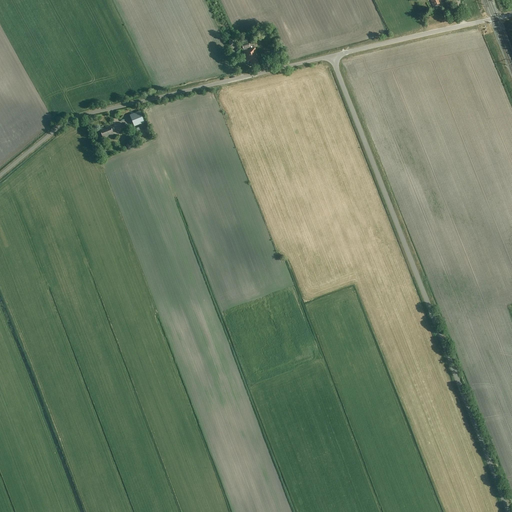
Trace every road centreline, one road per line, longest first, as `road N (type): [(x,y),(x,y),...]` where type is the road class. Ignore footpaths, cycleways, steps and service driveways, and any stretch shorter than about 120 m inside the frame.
road 1 (unclassified): [(508,511),(331,56)]
road 2 (unclassified): [(0,175),(73,118),(331,56)]
road 3 (unclassified): [(331,56),(511,14)]
